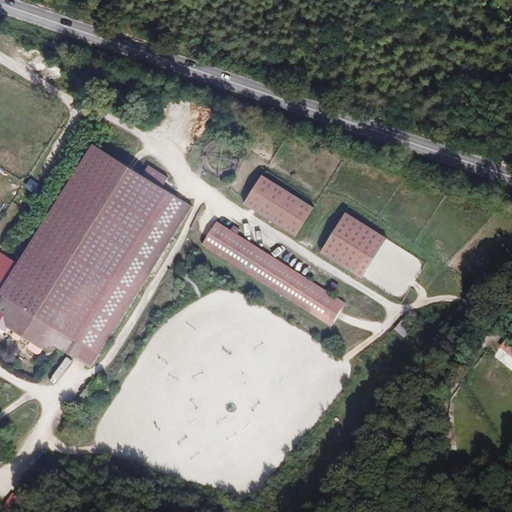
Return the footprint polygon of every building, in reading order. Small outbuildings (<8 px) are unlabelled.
[(208,137),(339,192),(349,166),(219,112),(208,137)] [(63,349),(68,352),(76,337),(100,351),(193,202),(95,142),(0,289),(4,291),(0,300),(0,307),(7,312),(10,327),(15,330),(22,334),(32,340),(44,347),(44,348),(57,345),(63,349)] [(242,200),(293,234),(313,204),(262,170),(242,200)] [(385,211),(511,255),(511,226),(394,186),(385,211)] [(347,210),(322,250),(363,275),(388,236),(347,210)] [(206,240),(325,316),(340,293),(221,217),(206,240)] [(338,324),(354,302),(340,293),(325,316),(338,324)] [(15,330),(11,336),(18,340),(22,334),(15,330)] [(68,352),(92,366),(100,351),(76,337),(68,352)] [(511,340),(509,338),(500,348),(511,358),(511,340)] [(32,340),(28,347),(40,354),(44,347),(32,340)] [(34,494),(42,484),(28,474),(21,483),(34,494)]
